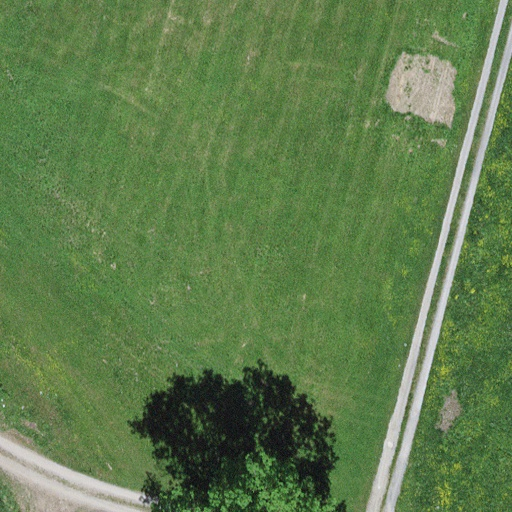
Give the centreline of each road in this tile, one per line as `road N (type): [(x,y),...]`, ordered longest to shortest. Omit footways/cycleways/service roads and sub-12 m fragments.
road 1 (track): [(378,511),(511,0)]
road 2 (track): [(157,511),(0,449)]
